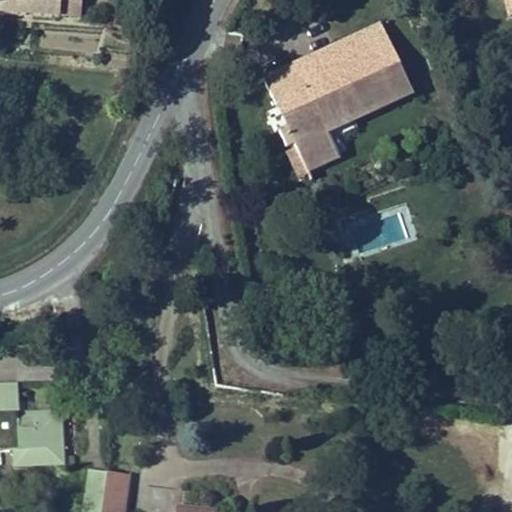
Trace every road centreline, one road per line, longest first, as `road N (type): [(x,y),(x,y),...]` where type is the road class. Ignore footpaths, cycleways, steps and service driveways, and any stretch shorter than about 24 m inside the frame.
road 1 (tertiary): [(0,295),(43,276),(96,232),(214,0)]
road 2 (unknown): [(163,107),(152,480)]
